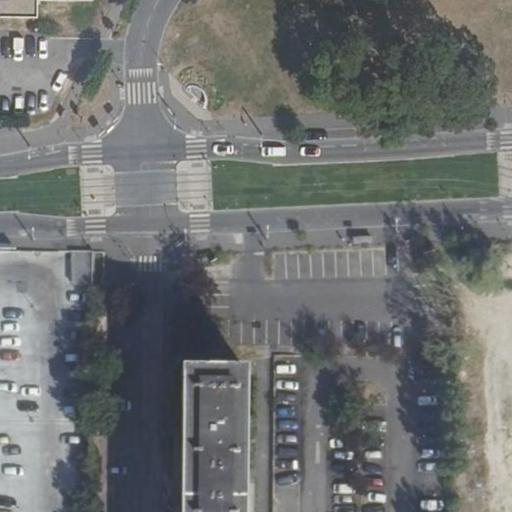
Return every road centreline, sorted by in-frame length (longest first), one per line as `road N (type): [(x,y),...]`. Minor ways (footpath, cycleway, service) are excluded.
road 1 (tertiary): [(144,230),(511,209)]
road 2 (tertiary): [(511,140),(281,155),(145,148)]
road 3 (residential): [(141,511),(144,230)]
road 4 (residential): [(145,148),(143,51),(158,0)]
road 5 (tertiary): [(145,148),(0,168)]
road 6 (tertiary): [(0,229),(144,230)]
